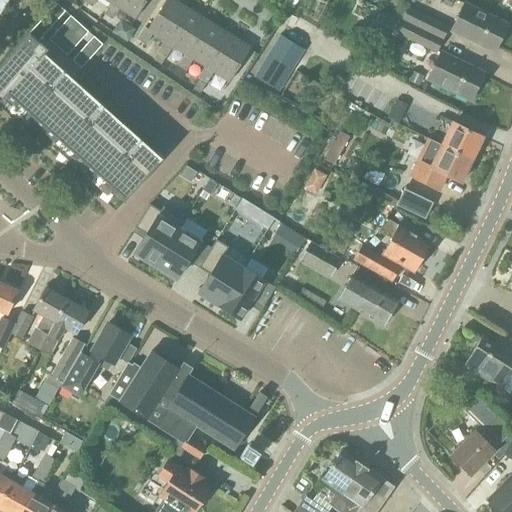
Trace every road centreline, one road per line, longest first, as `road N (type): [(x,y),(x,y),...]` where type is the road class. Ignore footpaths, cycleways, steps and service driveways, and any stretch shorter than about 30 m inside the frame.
road 1 (residential): [(318,426),(287,379),(76,256)]
road 2 (tertiary): [(372,410),(402,387),(420,357),(511,171)]
road 3 (tertiary): [(452,511),(406,464),(372,410)]
